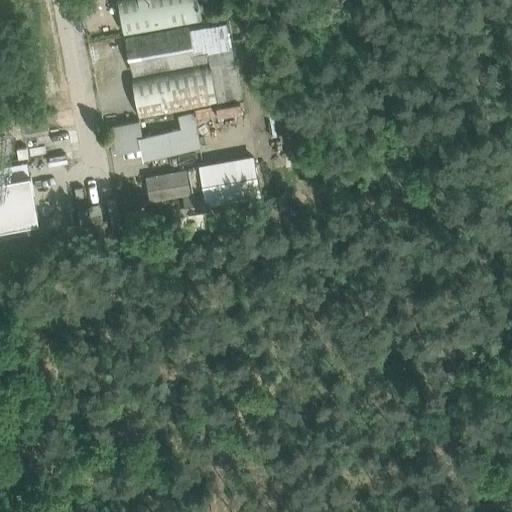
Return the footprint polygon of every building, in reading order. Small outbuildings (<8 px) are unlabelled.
[(203,20),(198,0),(118,0),(125,35),(203,20)] [(125,37),(132,74),(234,56),(226,21),(190,29),(189,25),(125,37)] [(243,97),(234,57),(132,74),(140,117),(159,114),(243,97)] [(181,129),(163,133),(143,137),(148,157),(199,146),(192,113),(179,116),(181,129)] [(183,196),(186,208),(258,195),(252,158),(202,167),(207,191),(192,194),(183,196)] [(187,170),(158,175),(163,199),(183,196),(192,194),(187,170)] [(31,173),(0,179),(0,228),(40,221),(31,173)]
